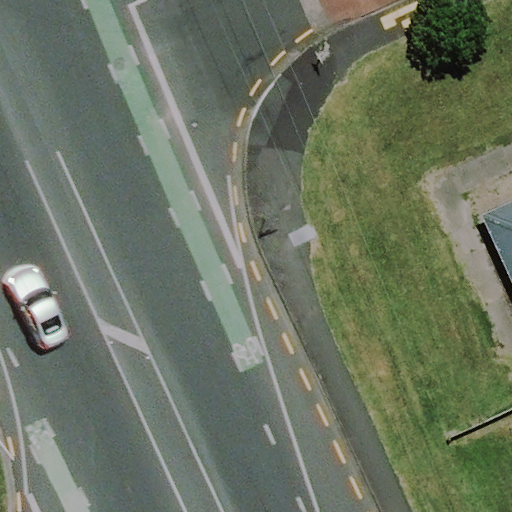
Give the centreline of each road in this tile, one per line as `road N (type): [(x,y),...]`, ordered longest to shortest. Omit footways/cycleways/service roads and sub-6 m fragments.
road 1 (trunk): [(212,511),(9,68)]
road 2 (residential): [(9,68),(145,0)]
